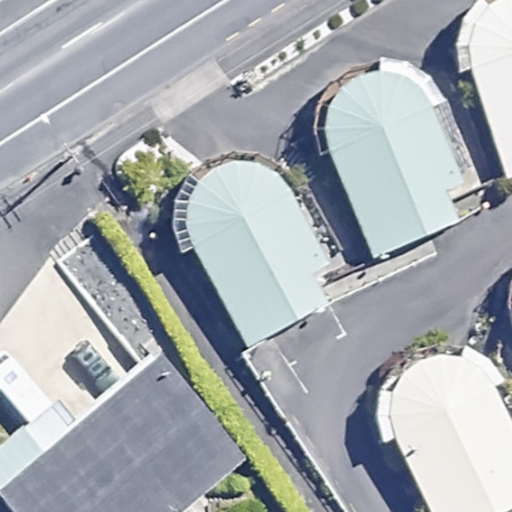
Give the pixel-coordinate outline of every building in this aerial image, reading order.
[(462,61),(504,181),(511,177),(511,0),(479,0),(473,6),(467,14),(463,23),(460,32),(459,42),(459,51),(462,61)] [(321,147),(371,260),(455,223),(441,191),(458,184),(421,102),(421,100),(416,92),(410,85),(402,79),(394,74),(385,71),(376,69),(366,69),(357,71),(348,74),(339,79),(332,85),(326,92),(321,100),(318,109),(316,119),(316,128),(318,138),(321,147)] [(177,227),(179,237),(243,348),(323,302),(307,274),(323,265),(276,182),(269,175),(261,169),(252,165),(242,162),(232,161),(223,162),(213,165),(204,169),(196,174),(189,181),(184,189),(180,198),(177,208),(176,217),(177,227)] [(169,511),(234,457),(139,348),(0,468),(0,511),(169,511)] [(380,415),(425,511),(497,511),(511,505),(511,435),(481,368),(473,363),(465,358),(456,355),(447,353),(438,353),(428,354),(419,357),(411,361),(403,366),(397,373),(391,380),(386,388),(383,397),(381,406),(380,415)]
